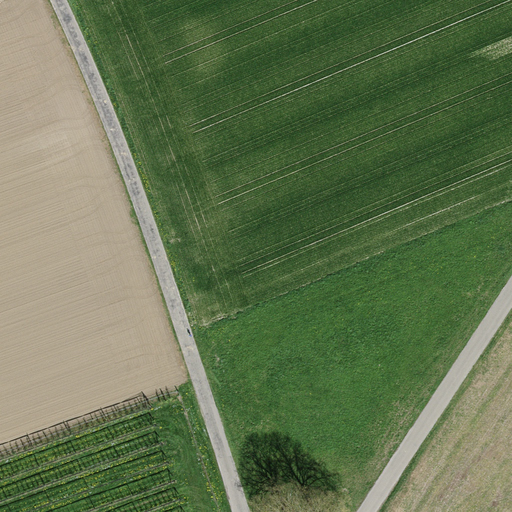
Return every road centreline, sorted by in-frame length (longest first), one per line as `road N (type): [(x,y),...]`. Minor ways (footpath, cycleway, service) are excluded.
road 1 (unclassified): [(240,511),(130,171),(59,0)]
road 2 (unclassified): [(366,511),(511,290)]
